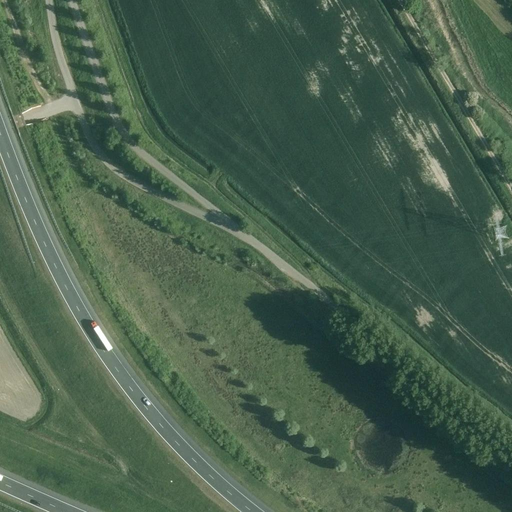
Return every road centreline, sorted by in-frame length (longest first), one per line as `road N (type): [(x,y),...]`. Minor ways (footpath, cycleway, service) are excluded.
road 1 (motorway): [(255,511),(196,466),(129,391),(61,281),(0,139)]
road 2 (unclassified): [(511,447),(242,233)]
road 3 (unclassified): [(242,233),(129,141),(70,0)]
road 4 (unclassified): [(74,101),(94,148),(116,170),(242,233)]
